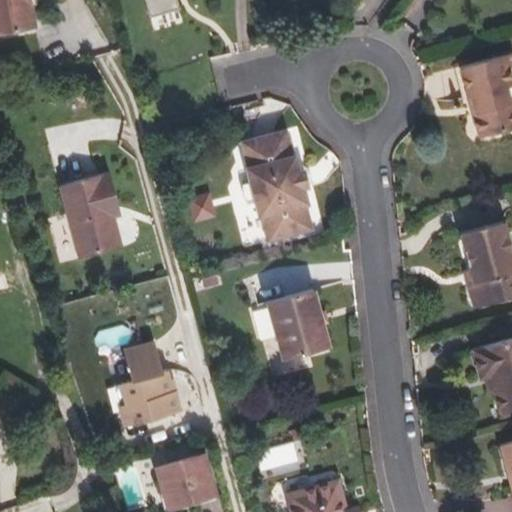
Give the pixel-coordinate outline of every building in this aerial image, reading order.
[(0,0),(0,34),(35,28),(31,6),(29,0),(0,0)] [(153,0),(157,14),(178,8),(176,0),(153,0)] [(506,55),(461,67),(469,98),(473,97),(478,114),(474,115),(480,137),(511,128),(511,79),(509,68),(506,55)] [(473,97),(469,98),(474,115),(478,114),(473,97)] [(159,124),(144,128),(148,143),(161,140),(162,137),(159,124)] [(296,154),(293,155),(287,130),(242,142),(248,167),(246,168),(259,217),(261,217),(268,242),(313,230),(307,204),(309,204),(305,187),(308,186),(303,170),(300,170),(296,154)] [(118,208),(109,172),(59,186),(79,258),(122,247),(111,210),(118,208)] [(182,198),(191,223),(215,215),(207,190),(182,198)] [(461,233),(471,269),(475,283),(468,285),(475,308),(511,297),(511,273),(511,272),(511,241),(509,232),(507,233),(504,221),(461,233)] [(464,271),(468,285),(475,283),(471,269),(464,271)] [(330,348),(314,289),(267,302),(283,361),(330,348)] [(125,324),(94,331),(98,349),(129,342),(125,324)] [(481,380),(485,379),(490,378),(494,390),(501,414),(511,411),(511,338),(473,350),(481,380)] [(131,379),(120,382),(127,410),(121,411),(125,427),(182,411),(176,390),(173,391),(168,370),(162,371),(155,341),(124,350),(131,379)] [(490,378),(485,379),(489,392),(494,390),(490,378)] [(127,410),(120,382),(113,384),(121,411),(127,410)] [(511,458),(508,444),(501,446),(511,488),(511,458)] [(203,453),(156,467),(169,509),(216,494),(203,453)] [(130,482),(123,483),(124,504),(141,503),(139,465),(130,465),(130,482)] [(319,493),(288,501),(290,511),(347,511),(348,511),(339,479),(317,485),(319,493)] [(317,485),(286,494),(288,501),(319,493),(317,485)]
